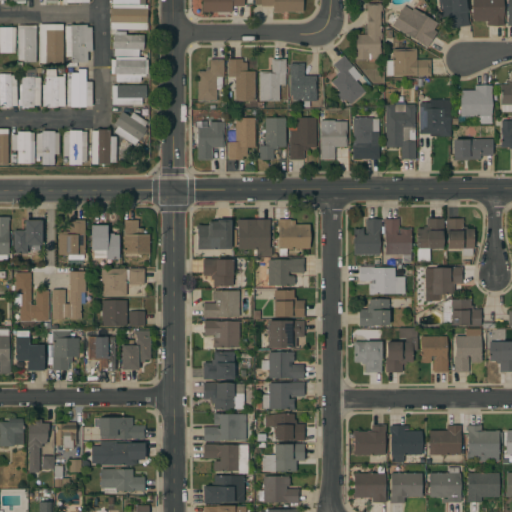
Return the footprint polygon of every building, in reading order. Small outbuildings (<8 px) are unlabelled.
[(243,0),(243,6),(231,6),(231,15),(216,15),(216,12),(202,12),(202,0),(243,0)] [(302,0),(302,12),(273,12),(273,6),(260,6),(260,5),(254,5),(254,0),(302,0)] [(452,28),(451,18),(447,18),(447,16),(440,17),(438,0),(464,0),(467,22),(468,22),(468,26),(452,28)] [(502,0),(502,19),(503,19),(503,25),(486,25),(486,22),(487,22),(487,21),(473,21),(473,19),(472,19),(471,0),(502,0)] [(379,3),(379,5),(381,5),(381,11),(379,11),(380,33),(381,33),(381,39),(380,39),(380,54),(378,54),(378,59),(354,60),(354,50),(355,50),(355,35),(366,35),(366,4),(379,3)] [(391,25),(392,24),(386,20),(391,12),(397,16),(404,5),(411,10),(413,8),(437,23),(433,29),(436,32),(426,47),(391,25)] [(132,6),(132,10),(142,10),(142,23),(134,23),(134,29),(116,29),(116,22),(113,22),(112,22),(112,11),(113,11),(113,10),(116,10),(116,6),(132,6)] [(62,64),(39,64),(39,24),(62,24),(62,64)] [(35,62),(23,62),(23,59),(17,59),(17,25),(35,25),(35,62)] [(91,51),(87,51),(87,62),(71,62),(71,57),(65,57),(64,26),(70,26),(70,25),(86,25),(86,27),(91,27),(91,51)] [(15,53),(0,53),(0,27),(15,27),(15,53)] [(113,56),(114,49),(111,49),(112,42),(113,34),(114,34),(114,31),(125,32),(125,35),(143,35),(143,50),(138,50),(138,57),(113,56)] [(385,76),(385,60),(392,60),(392,49),(410,49),(410,48),(415,48),(415,50),(416,50),(416,58),(415,58),(415,60),(430,60),(430,76),(385,76)] [(349,104),(345,99),(342,101),(336,95),(339,92),(331,82),(337,77),(335,75),(338,72),(332,65),(342,56),(351,67),(352,66),(360,76),(355,81),(364,91),(349,104)] [(115,82),(115,74),(110,74),(110,59),(145,59),(144,74),(140,74),(140,82),(115,82)] [(223,77),(222,77),(222,89),(216,89),(216,101),(196,101),(196,71),(204,71),(204,69),(208,69),(209,59),(223,59),(223,77)] [(254,101),(234,101),(234,77),(227,77),(227,59),(242,59),(242,62),(246,62),(246,71),(254,71),(254,101)] [(285,85),(279,85),(279,101),(258,101),(258,71),(271,71),(271,59),(285,59),(285,85)] [(303,76),(316,76),(316,80),(314,80),(314,91),(316,91),(316,101),(304,101),(304,99),(289,99),(289,63),(303,63),(303,76)] [(91,106),(85,106),(85,107),(84,107),(84,108),(72,108),(72,107),(66,106),(66,78),(70,78),(70,73),(77,73),(77,69),(85,69),(85,81),(92,81),(91,106)] [(64,106),(57,106),(57,107),(56,107),(56,108),(45,108),(45,107),(44,107),(44,106),(42,106),(42,85),(44,85),(44,77),(45,77),(45,73),(45,70),(55,70),(55,77),(64,77),(64,106)] [(17,106),(11,106),(11,107),(8,107),(8,108),(0,108),(0,73),(10,73),(10,75),(16,75),(17,106)] [(511,73),(511,112),(501,112),(501,105),(500,105),(500,91),(499,91),(499,85),(507,85),(507,83),(510,83),(510,73),(511,73)] [(40,105),(33,105),(33,107),(31,107),(31,108),(21,108),(21,105),(18,105),(18,84),(21,84),(21,77),(40,77),(40,105)] [(111,105),(111,85),(145,85),(145,98),(141,98),(141,105),(111,105)] [(491,86),(491,88),(490,88),(491,123),(477,124),(477,116),(459,116),(459,92),(460,92),(460,90),(474,90),(474,86),(491,86)] [(450,136),(429,136),(429,134),(418,134),(418,102),(428,102),(428,99),(450,99),(450,136)] [(414,104),(414,128),(413,128),(413,140),(414,140),(414,159),(400,159),(400,147),(385,147),(385,127),(384,127),(384,123),(385,123),(385,104),(414,104)] [(147,122),(144,127),(147,129),(139,141),(138,140),(133,146),(113,132),(117,126),(113,124),(121,112),(129,117),(132,112),(147,122)] [(254,147),(246,147),(246,156),(242,156),(242,160),(227,160),(227,142),(234,142),(234,117),(254,118),(254,147)] [(315,147),(307,147),(307,151),(303,151),(303,160),(288,160),(288,130),(287,130),(287,125),(294,125),(294,117),(315,117),(315,147)] [(378,159),(352,159),(352,117),(372,117),(372,119),(378,119),(378,159)] [(285,147),(277,147),(277,149),(272,149),(272,160),(258,160),(258,146),(265,145),(264,118),(285,118),(285,147)] [(319,120),(334,120),(334,121),(346,121),(346,147),(334,147),(334,160),(319,160),(319,120)] [(511,159),(510,149),(508,149),(508,147),(500,147),(500,121),(511,121),(511,159)] [(223,122),(223,147),(211,147),(211,160),(196,160),(196,122),(223,122)] [(6,164),(6,165),(0,165),(0,129),(8,129),(8,132),(9,132),(9,145),(6,145),(6,160),(10,160),(10,154),(15,154),(15,167),(11,167),(11,161),(10,161),(10,164),(6,164)] [(115,162),(109,162),(109,164),(96,164),(96,162),(90,162),(91,131),(97,131),(97,129),(109,130),(109,136),(116,136),(115,162)] [(58,154),(53,154),(53,165),(41,165),(41,156),(39,156),(39,161),(34,161),(35,132),(41,132),(41,130),(54,131),(54,132),(59,132),(58,154)] [(86,165),(68,165),(68,156),(62,156),(62,131),(68,131),(68,130),(80,130),(80,131),(86,131),(86,165)] [(34,163),(16,163),(16,150),(10,150),(11,134),(16,135),(16,131),(29,131),(29,132),(33,132),(33,141),(34,141),(34,163)] [(492,156),(480,156),(480,159),(467,159),(467,161),(454,161),(454,157),(452,157),(452,140),(468,140),(468,139),(492,139),(492,156)] [(0,217),(9,217),(9,221),(8,221),(8,255),(7,255),(7,261),(0,261),(0,217)] [(384,234),(383,234),(383,218),(398,218),(398,234),(399,234),(399,228),(411,228),(411,234),(410,234),(410,262),(401,262),(401,255),(384,255),(384,234)] [(416,229),(423,229),(423,226),(426,226),(426,218),(443,218),(443,232),(441,232),(442,249),(429,249),(429,262),(416,262),(416,229)] [(473,248),(472,248),(472,256),(462,256),(462,249),(445,249),(445,219),(462,218),(462,227),(466,227),(466,229),(473,229),(473,248)] [(269,219),(269,225),(269,247),(271,247),(271,257),(256,257),(256,249),(237,249),(237,226),(236,226),(236,219),(269,219)] [(295,219),(295,224),(309,224),(309,248),(286,249),(286,256),(278,256),(278,249),(278,226),(277,226),(277,219),(295,219)] [(353,255),(352,228),(362,228),(362,235),(365,235),(365,220),(379,219),(380,233),(378,234),(379,254),(353,255)] [(41,244),(39,244),(39,250),(30,250),(30,244),(27,244),(27,254),(12,254),(12,230),(24,230),(24,220),(41,220),(41,244)] [(84,255),(83,255),(83,260),(67,260),(67,255),(57,255),(57,231),(68,231),(68,220),(84,220),(84,255)] [(123,220),(137,220),(137,228),(142,228),(142,234),(149,234),(149,254),(123,254),(123,220)] [(230,248),(217,248),(217,249),(196,249),(196,229),(196,225),(208,225),(208,221),(216,221),(216,220),(230,220),(230,248)] [(118,259),(113,259),(113,260),(105,260),(105,250),(90,250),(90,225),(106,225),(106,233),(113,233),(113,235),(118,235),(118,259)] [(213,286),(213,280),(211,279),(211,276),(202,276),(202,259),(217,259),(217,260),(232,260),(232,286),(213,286)] [(267,286),(267,270),(263,270),(263,265),(261,265),(261,260),(288,260),(288,259),(303,259),(303,273),(289,273),(289,271),(287,271),(287,275),(294,275),(294,286),(267,286)] [(404,294),(373,294),(373,295),(368,295),(368,283),(370,283),(370,281),(358,281),(358,267),(372,267),(372,268),(394,268),(394,277),(404,276),(404,294)] [(432,294),(431,268),(449,268),(449,267),(462,267),(462,284),(453,284),(453,287),(451,287),(451,294),(432,294)] [(101,296),(101,285),(98,285),(98,279),(101,279),(101,269),(125,269),(125,270),(128,270),(128,268),(143,268),(143,285),(128,285),(128,283),(126,283),(126,296),(101,296)] [(84,293),(80,293),(80,319),(51,319),(51,289),(64,289),(64,304),(69,304),(69,271),(84,271),(84,293)] [(30,273),(30,305),(35,305),(35,291),(47,291),(48,320),(19,321),(19,294),(15,294),(14,273),(30,273)] [(272,317),(273,301),(273,290),(290,290),(290,289),(293,289),(293,297),(295,297),(295,300),(304,300),(304,317),(272,317)] [(239,317),(217,317),(217,318),(202,318),(202,303),(214,303),(214,301),(212,301),(212,291),(238,291),(239,317)] [(442,326),(442,303),(448,299),(463,299),(463,298),(470,298),(470,306),(472,306),(472,309),(480,309),(480,326),(442,326)] [(388,299),(388,325),(367,325),(367,326),(358,326),(358,309),(366,309),(366,305),(368,305),(368,299),(388,299)] [(126,326),(101,326),(101,300),(126,300),(126,326)] [(144,326),(127,326),(128,311),(144,311),(144,326)] [(238,348),(212,348),(212,345),(213,345),(213,340),(212,340),(212,338),(214,338),(214,335),(203,335),(203,320),(217,320),(217,321),(238,321),(238,348)] [(267,321),(288,321),(288,320),(303,320),(303,337),(295,337),(295,348),(267,348),(267,321)] [(417,328),(417,350),(412,350),(412,362),(405,362),(405,364),(401,364),(401,372),(385,372),(385,357),(385,342),(398,342),(398,328),(417,328)] [(0,329),(8,329),(8,359),(9,359),(9,374),(0,374),(0,329)] [(481,362),(469,362),(469,356),(467,356),(468,372),(455,372),(454,337),(464,336),(464,329),(480,329),(481,362)] [(501,329),(501,341),(511,341),(511,372),(498,372),(498,361),(488,361),(488,329),(501,329)] [(27,371),(26,360),(15,361),(15,337),(16,337),(16,331),(28,331),(28,345),(43,345),(43,371),(27,371)] [(51,370),(51,357),(52,357),(52,331),(70,331),(70,338),(78,338),(78,357),(72,357),(72,360),(68,360),(68,370),(51,370)] [(148,331),(148,337),(149,337),(149,360),(144,360),(144,362),(138,362),(138,370),(121,370),(121,345),(136,345),(136,337),(131,331),(148,331)] [(97,371),(97,361),(86,361),(86,336),(114,336),(115,371),(97,371)] [(446,336),(446,357),(447,357),(446,372),(432,372),(432,359),(434,359),(434,356),(430,356),(430,362),(428,362),(428,363),(422,363),(422,362),(420,362),(420,336),(446,336)] [(380,341),(380,373),(364,373),(364,364),(360,364),(360,362),(353,362),(353,341),(380,341)] [(233,379),(202,379),(202,363),(211,363),(211,360),(213,360),(213,352),(233,352),(233,379)] [(294,352),(294,354),(293,355),(293,359),(294,359),(294,362),(290,362),(290,365),(302,365),(303,379),(287,379),(287,378),(268,378),(268,369),(260,369),(260,360),(268,360),(268,352),(294,352)] [(243,410),(213,410),(213,403),(210,403),(210,399),(202,399),(202,382),(217,382),(217,384),(243,384),(243,410)] [(291,383),(291,382),(304,382),(304,396),(289,396),(289,398),(294,398),(294,410),(287,410),(287,409),(261,409),(261,395),(268,395),(268,383),(291,383)] [(93,427),(80,427),(81,412),(93,412),(93,427)] [(245,440),(202,441),(202,427),(217,427),(217,429),(219,429),(218,424),(217,424),(217,425),(213,425),(213,413),(219,413),(219,414),(245,414),(245,440)] [(293,414),(293,419),(296,419),(296,424),(303,424),(304,439),(274,440),(274,426),(264,426),(264,414),(293,414)] [(0,422),(7,422),(8,418),(22,419),(22,433),(23,433),(23,445),(13,445),(13,446),(0,446),(0,422)] [(100,438),(100,436),(98,436),(98,425),(95,425),(95,420),(98,420),(98,418),(131,418),(131,425),(144,425),(144,439),(100,438)] [(28,449),(27,449),(27,423),(34,423),(34,420),(41,420),(41,423),(48,423),(48,430),(47,430),(47,439),(46,439),(46,444),(41,444),(41,448),(38,448),(38,473),(28,473),(28,449)] [(55,424),(75,424),(75,445),(73,445),(73,449),(68,449),(68,451),(64,451),(64,449),(62,449),(62,446),(55,446),(55,424)] [(465,462),(465,452),(467,452),(467,431),(466,431),(466,425),(480,424),(480,430),(484,430),(484,431),(494,431),(494,430),(498,430),(499,434),(497,434),(498,461),(465,462)] [(353,455),(353,434),(352,434),(352,431),(356,431),(356,432),(367,432),(367,431),(370,431),(370,425),(385,425),(385,432),(384,432),(384,455),(353,455)] [(403,455),(403,462),(391,462),(391,455),(390,455),(390,433),(389,433),(389,426),(407,425),(408,429),(403,429),(403,431),(420,431),(421,455),(403,455)] [(428,455),(428,430),(446,430),(446,426),(460,426),(460,454),(428,455)] [(132,465),(132,466),(126,466),(126,465),(99,465),(99,464),(90,463),(90,446),(99,446),(99,441),(115,442),(115,443),(144,443),(143,459),(135,459),(135,465),(132,465)] [(274,471),(274,470),(263,470),(263,458),(270,458),(270,462),(273,462),(273,445),(291,445),(291,444),(304,444),(304,445),(303,445),(304,460),(295,460),(295,471),(274,471)] [(247,469),(252,469),(252,479),(246,479),(246,474),(238,474),(238,471),(213,471),(213,469),(212,469),(212,463),(213,463),(213,461),(219,461),(219,458),(202,458),(202,445),(247,445),(247,469)] [(53,469),(41,469),(41,456),(53,456),(53,469)] [(80,472),(68,472),(68,460),(80,459),(80,472)] [(53,487),(53,461),(61,461),(61,478),(69,478),(69,487),(53,487)] [(428,473),(446,473),(446,468),(458,467),(458,473),(459,473),(459,495),(460,495),(460,502),(442,503),(442,499),(446,499),(446,497),(428,497),(428,473)] [(132,469),(132,477),(144,477),(144,492),(140,492),(140,491),(115,491),(115,494),(103,493),(103,489),(99,488),(100,469),(132,469)] [(384,473),(384,495),(385,495),(385,503),(371,503),(371,498),(353,498),(353,473),(384,473)] [(421,473),(421,489),(422,489),(422,497),(417,497),(407,497),(403,497),(403,503),(389,503),(389,496),(390,496),(390,473),(421,473)] [(498,473),(498,497),(480,497),(480,502),(466,502),(466,473),(498,473)] [(243,476),(243,502),(238,502),(238,501),(233,501),(233,503),(202,503),(202,486),(210,486),(210,483),(213,483),(213,475),(243,476)] [(262,503),(262,501),(257,501),(257,491),(262,491),(262,476),(288,476),(288,478),(289,478),(289,485),(288,485),(288,486),(286,486),(286,489),(298,489),(298,503),(262,503)] [(52,511),(38,511),(38,502),(53,502),(52,511)]
